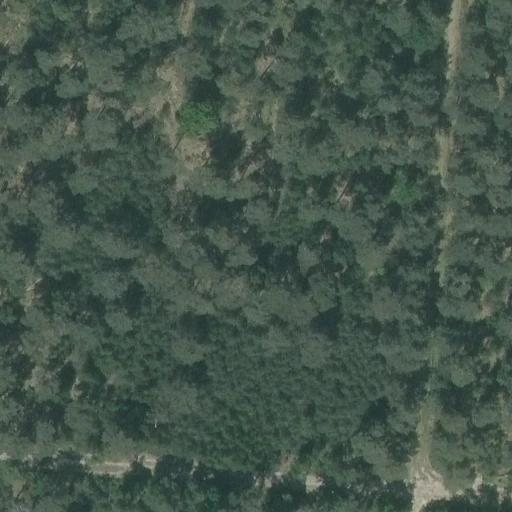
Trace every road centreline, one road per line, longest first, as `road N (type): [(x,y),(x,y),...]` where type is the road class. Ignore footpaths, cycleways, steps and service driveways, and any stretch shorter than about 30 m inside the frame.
road 1 (track): [(511,501),(0,457)]
road 2 (track): [(449,0),(413,511)]
